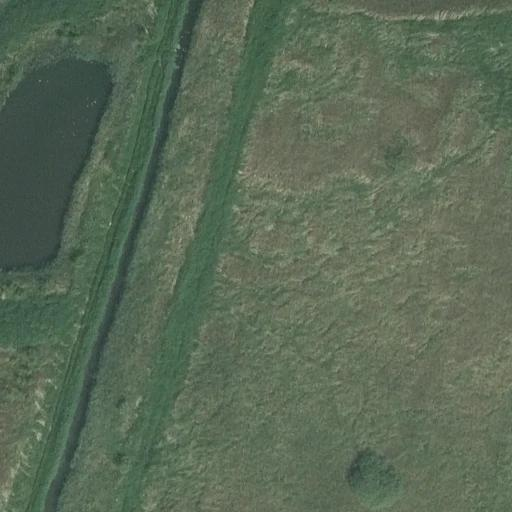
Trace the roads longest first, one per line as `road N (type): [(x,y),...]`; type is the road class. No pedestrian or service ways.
road 1 (track): [(22,511),(175,0)]
road 2 (track): [(276,0),(123,511)]
